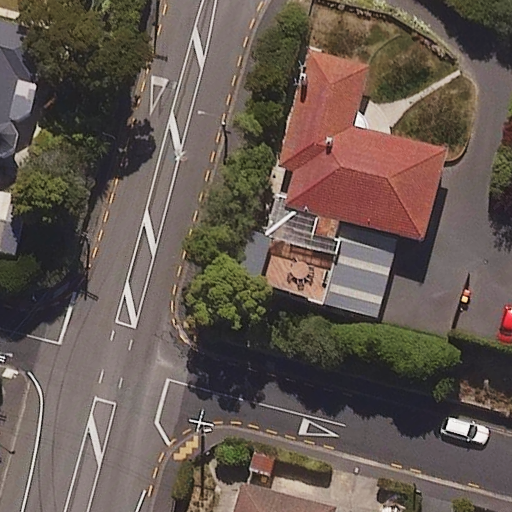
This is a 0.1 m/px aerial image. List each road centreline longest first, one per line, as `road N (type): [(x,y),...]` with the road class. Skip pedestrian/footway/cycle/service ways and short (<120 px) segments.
road 1 (residential): [(105,364),(511,472)]
road 2 (tertiary): [(105,364),(205,0)]
road 3 (tertiary): [(69,511),(105,364)]
